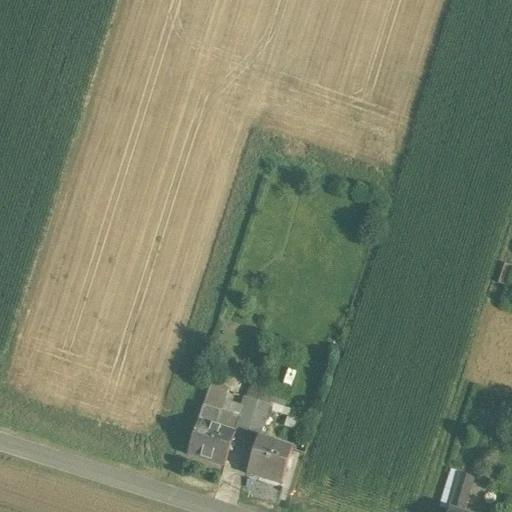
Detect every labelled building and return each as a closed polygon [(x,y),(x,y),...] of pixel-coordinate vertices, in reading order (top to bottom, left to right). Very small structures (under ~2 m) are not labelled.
[(238,420),(235,429),(247,433),(257,402),(245,398),(242,408),(238,420)] [(257,402),(247,433),(260,437),(269,406),(257,402)] [(242,408),(225,403),(222,415),(238,420),(242,408)] [(216,412),(203,408),(198,423),(211,428),(216,412)] [(238,420),(222,415),(216,412),(211,428),(234,435),(235,429),(238,420)] [(211,428),(198,423),(188,456),(224,468),(234,435),(211,428)] [(292,451),(257,440),(246,475),(281,485),(292,451)] [(450,471),(438,509),(447,511),(448,511),(460,476),(460,474),(450,471)] [(462,511),(472,480),(460,476),(448,511),(462,511)]
